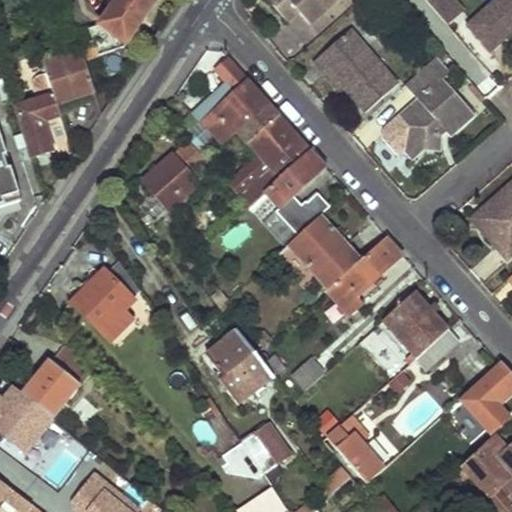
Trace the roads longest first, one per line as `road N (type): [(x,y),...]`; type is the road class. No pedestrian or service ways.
road 1 (residential): [(511,339),(208,2)]
road 2 (residential): [(0,305),(208,2)]
